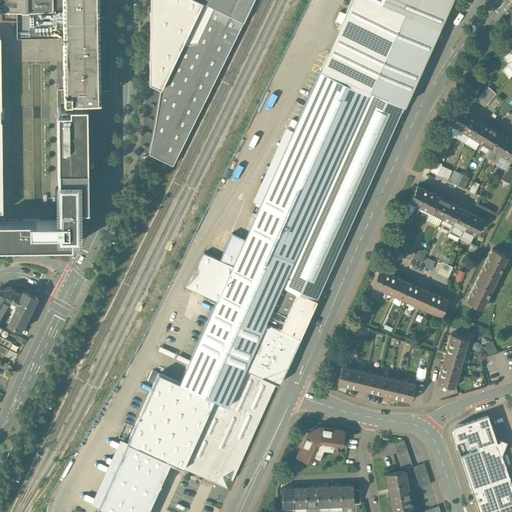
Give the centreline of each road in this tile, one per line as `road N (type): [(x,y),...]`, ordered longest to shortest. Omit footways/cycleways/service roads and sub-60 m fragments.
road 1 (secondary): [(292,391),(446,60),(493,0)]
road 2 (secondary): [(131,0),(122,157),(76,282)]
road 3 (secondary): [(76,282),(0,433)]
road 4 (secondary): [(237,511),(292,391)]
